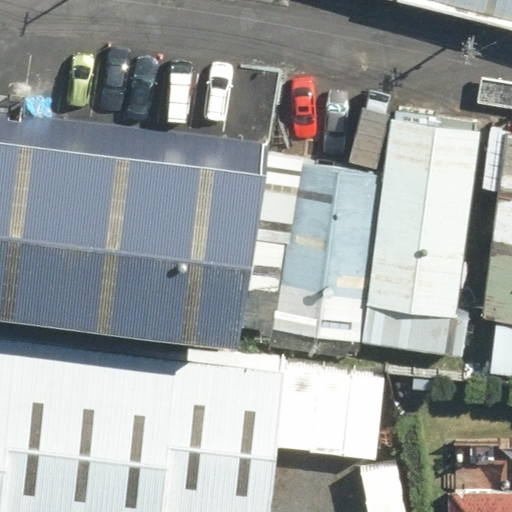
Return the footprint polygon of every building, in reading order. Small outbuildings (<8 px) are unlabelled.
[(511,0),(444,0),(511,16),(511,0)] [(273,325),(461,351),(467,309),(456,308),(480,123),(392,111),(384,173),(295,161),(292,189),(273,188),(259,285),(278,287),(273,325)] [(0,302),(240,331),(261,156),(0,125),(0,302)] [(490,369),(511,371),(511,129),(490,126),(482,185),(497,187),(482,314),(496,316),(490,369)] [(0,319),(0,511),(156,511),(157,505),(215,511),(265,511),(283,351),(0,319)] [(511,511),(511,478),(440,480),(440,511),(511,511)]
